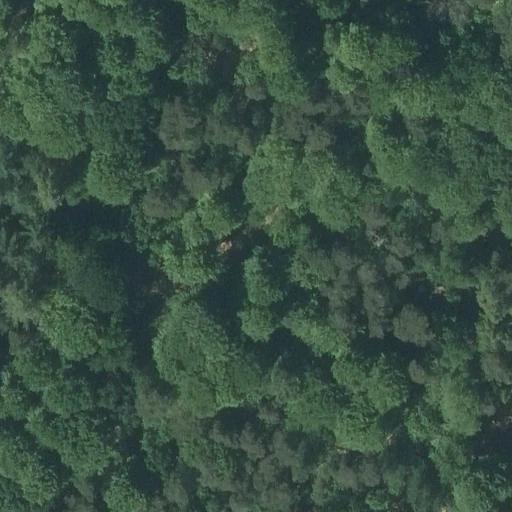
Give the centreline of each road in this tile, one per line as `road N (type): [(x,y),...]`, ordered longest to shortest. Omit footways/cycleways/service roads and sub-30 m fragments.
road 1 (unknown): [(378,511),(461,366),(479,123),(472,33),(453,0)]
road 2 (track): [(114,511),(85,448),(71,341),(74,247),(81,174),(131,0)]
